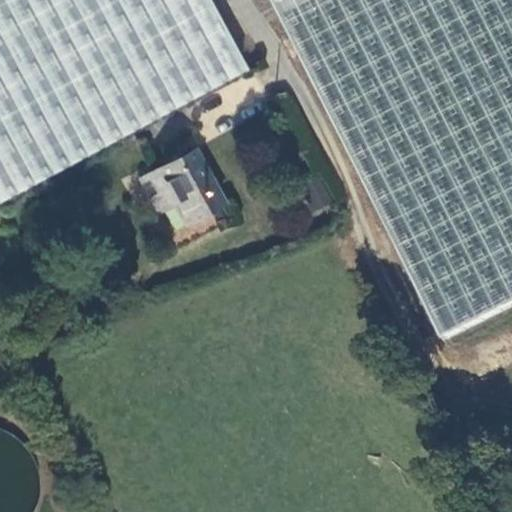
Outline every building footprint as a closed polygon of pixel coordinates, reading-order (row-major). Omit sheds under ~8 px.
[(215,0),(0,0),(0,202),(69,166),(131,133),(217,87),(252,69),(215,0)] [(511,0),(289,0),(461,335),(511,309),(511,0)] [(178,203),(190,224),(230,203),(200,147),(145,176),(163,211),(178,203)] [(317,173),(300,181),(315,210),(332,202),(317,173)] [(0,454),(2,438),(0,437),(0,511),(24,511),(30,458),(0,455),(0,454)]
